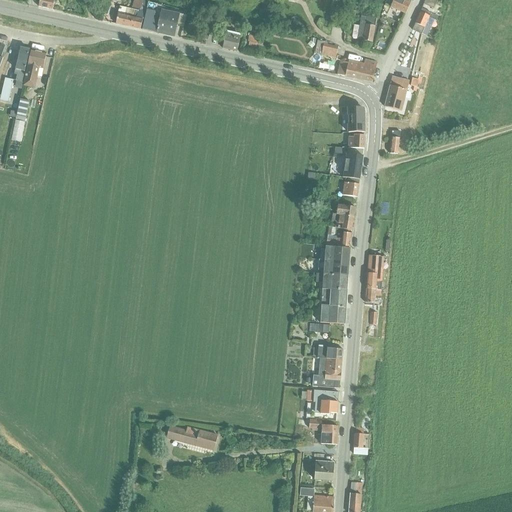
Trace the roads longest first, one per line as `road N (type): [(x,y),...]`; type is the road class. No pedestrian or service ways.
road 1 (secondary): [(339,511),(372,101)]
road 2 (secondary): [(372,101),(343,84),(114,35)]
road 3 (track): [(370,168),(511,126)]
